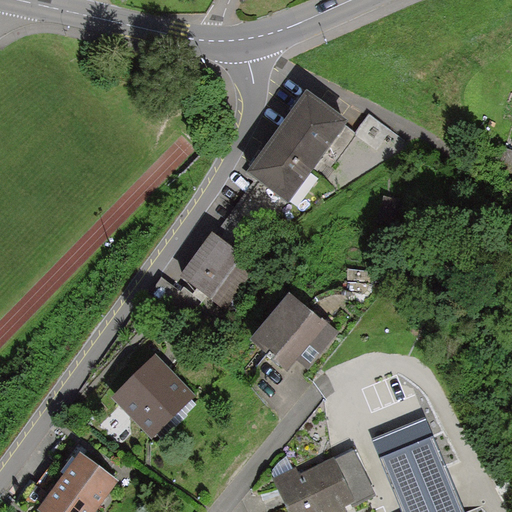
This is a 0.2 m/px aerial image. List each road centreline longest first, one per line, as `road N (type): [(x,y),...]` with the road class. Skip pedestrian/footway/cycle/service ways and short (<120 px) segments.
road 1 (residential): [(243,39),(254,107),(234,145),(0,476)]
road 2 (residential): [(496,511),(408,365),(368,362),(357,376)]
road 3 (residential): [(214,41),(16,0)]
road 4 (residential): [(220,511),(319,384),(357,376)]
road 5 (residential): [(357,376),(357,419),(386,511)]
